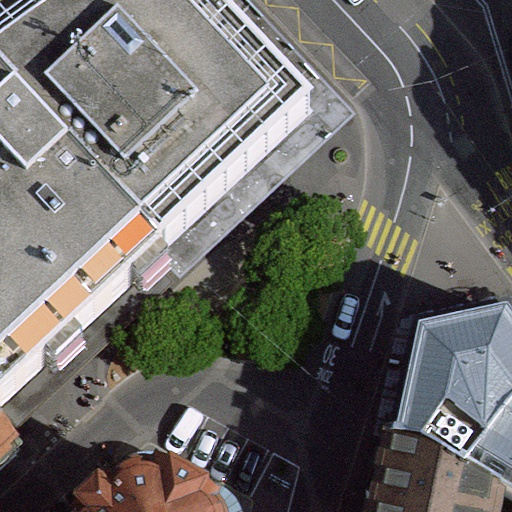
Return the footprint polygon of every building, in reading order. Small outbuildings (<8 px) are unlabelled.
[(319,118),(196,0),(57,0),(22,27),(210,222),(319,118)] [(210,222),(22,27),(0,42),(0,342),(34,392),(210,222)] [(429,339),(404,448),(432,449),(491,481),(511,447),(511,344),(500,327),(429,339)] [(0,460),(47,418),(34,392),(0,342),(0,460)] [(511,447),(491,481),(511,491),(511,447)] [(404,448),(389,511),(483,511),(491,481),(432,449),(404,448)] [(251,511),(169,467),(122,511),(251,511)] [(511,511),(511,491),(491,481),(483,511),(511,511)]
